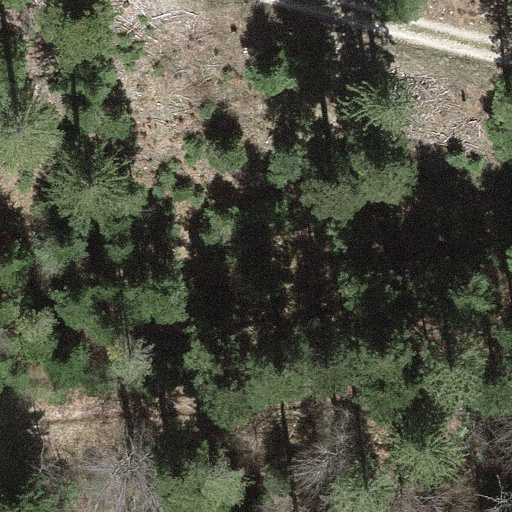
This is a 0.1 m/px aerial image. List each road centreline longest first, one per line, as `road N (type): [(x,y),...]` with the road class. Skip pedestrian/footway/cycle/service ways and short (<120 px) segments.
road 1 (track): [(0,411),(511,384)]
road 2 (track): [(302,0),(511,52)]
